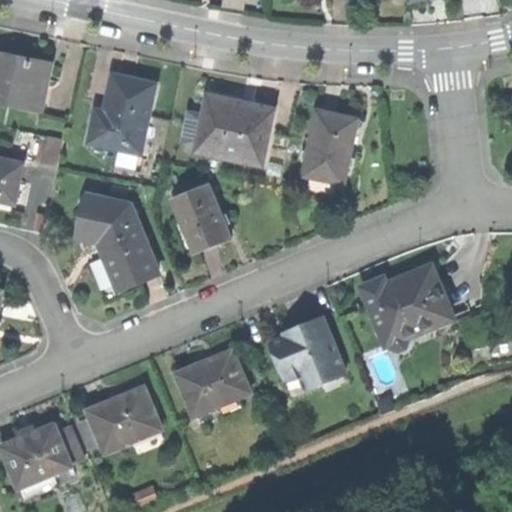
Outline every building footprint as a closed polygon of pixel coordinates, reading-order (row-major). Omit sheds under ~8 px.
[(0,101),(43,110),(53,64),(19,58),(0,53),(0,101)] [(98,110),(91,141),(142,152),(156,85),(137,80),(115,76),(107,112),(98,110)] [(211,87),(209,99),(245,105),(247,93),(227,90),(211,87)] [(245,105),(209,99),(201,150),(217,152),(240,156),(266,161),(274,110),(245,105)] [(315,108),(307,175),(349,180),(353,151),(357,113),(334,111),(315,108)] [(64,140),(49,137),(43,164),(58,167),(64,140)] [(360,152),(353,151),(349,180),(307,175),(306,182),(356,188),(360,152)] [(239,166),(240,156),(217,152),(215,162),(239,166)] [(24,164),(0,159),(0,200),(13,203),(16,204),(24,164)] [(179,201),(205,252),(222,243),(238,236),(213,185),(179,201)] [(85,193),(79,232),(102,237),(108,256),(118,285),(158,273),(132,202),(85,193)] [(0,207),(11,210),(13,203),(0,200),(0,207)] [(366,283),(389,339),(410,331),(452,314),(433,266),(407,277),(389,284),(386,276),(366,283)] [(275,347),(293,394),(346,373),(327,322),(312,328),(309,320),(298,324),(290,327),(293,333),(295,339),(275,347)] [(415,343),(410,331),(389,339),(394,351),(415,343)] [(273,341),(275,347),(295,339),(293,333),(273,341)] [(182,371),(197,410),(220,401),(240,393),(253,388),(238,349),(209,360),(182,371)] [(93,408),(109,449),(166,426),(150,385),(116,399),(93,408)] [(245,405),(240,393),(220,401),(225,413),(245,405)] [(4,443),(21,484),(40,476),(76,462),(59,421),(32,432),(4,443)] [(44,485),(40,476),(21,484),(25,493),(44,485)]
